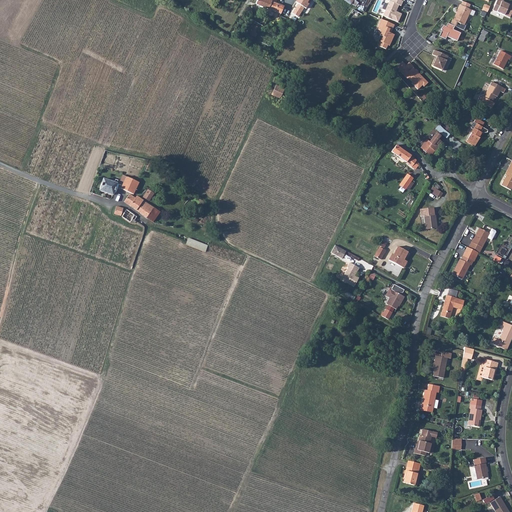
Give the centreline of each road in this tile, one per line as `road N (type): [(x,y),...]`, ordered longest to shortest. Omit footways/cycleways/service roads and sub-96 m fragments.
road 1 (residential): [(475,193),(423,297),(408,403),(380,511)]
road 2 (track): [(415,337),(235,249),(151,225),(115,204)]
road 3 (track): [(151,225),(103,378),(43,511)]
